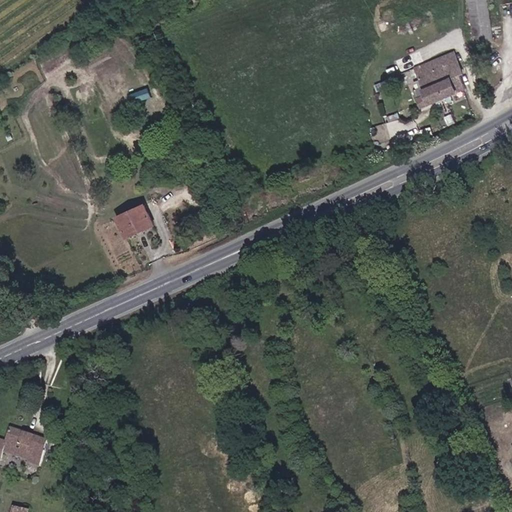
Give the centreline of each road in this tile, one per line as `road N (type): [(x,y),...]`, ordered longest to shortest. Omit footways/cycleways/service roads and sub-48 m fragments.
road 1 (primary): [(0,360),(269,238)]
road 2 (primary): [(511,111),(269,238)]
road 3 (primary): [(269,238),(401,188),(511,131)]
